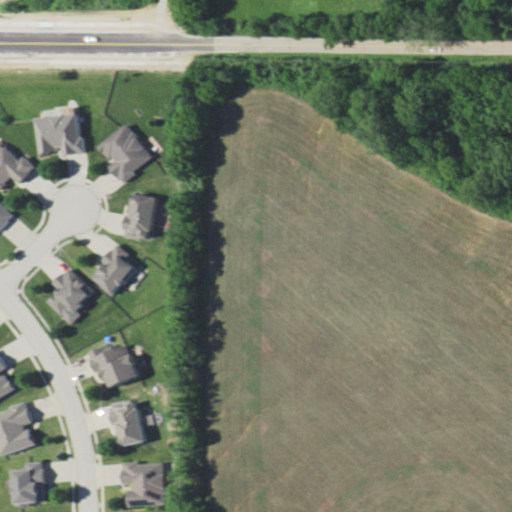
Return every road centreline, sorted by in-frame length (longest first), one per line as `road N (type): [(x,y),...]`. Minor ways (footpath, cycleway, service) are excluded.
road 1 (tertiary): [(0,34),(511,47)]
road 2 (residential): [(0,292),(73,402),(87,511)]
